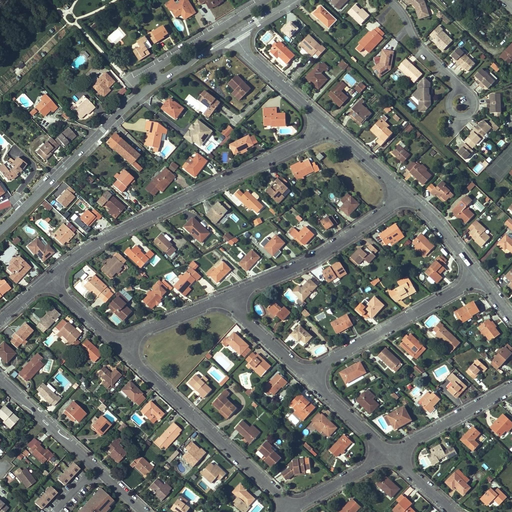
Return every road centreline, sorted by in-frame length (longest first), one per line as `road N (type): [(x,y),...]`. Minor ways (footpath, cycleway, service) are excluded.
road 1 (residential): [(333,131),(92,242),(48,277)]
road 2 (residential): [(111,344),(292,511)]
road 3 (tertiary): [(157,84),(0,230)]
road 4 (residential): [(223,301),(311,262),(408,197)]
road 5 (residential): [(480,277),(303,378)]
road 6 (residential): [(389,457),(511,385)]
road 7 (residential): [(99,472),(0,377)]
road 8 (residential): [(235,37),(333,131)]
road 9 (residential): [(150,69),(264,0)]
